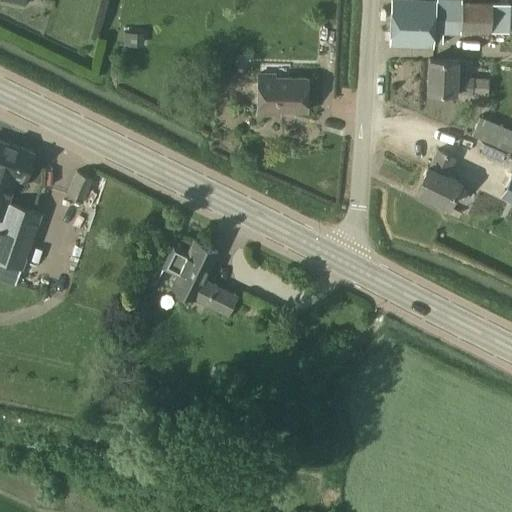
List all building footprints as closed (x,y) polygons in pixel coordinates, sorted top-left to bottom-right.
[(392,0),(388,44),(433,46),(435,18),(436,1),(421,0),(392,0)] [(435,18),(461,19),(462,1),(461,0),(436,0),(436,1),(435,18)] [(491,33),(493,3),(462,1),(461,19),(460,31),(491,33)] [(136,45),(136,32),(123,31),(122,45),(136,45)] [(427,92),(456,93),(471,93),(472,78),(457,77),(457,59),(429,58),(427,92)] [(259,77),(258,113),(279,114),(279,110),(306,111),(307,78),(259,77)] [(468,139),(511,152),(511,129),(474,118),(468,139)] [(24,181),(34,153),(0,140),(0,259),(21,267),(40,214),(8,203),(16,178),(24,181)] [(476,142),(469,158),(491,169),(499,153),(476,142)] [(447,206),(449,207),(460,182),(446,176),(455,158),(438,149),(429,167),(427,166),(416,190),(436,200),(434,204),(445,209),(447,206)] [(511,170),(499,196),(511,202),(511,170)] [(93,178),(76,171),(66,194),(83,202),(93,178)] [(177,273),(171,287),(195,299),(196,297),(228,313),(236,296),(204,280),(218,252),(194,240),(187,253),(174,246),(164,267),(177,273)]
